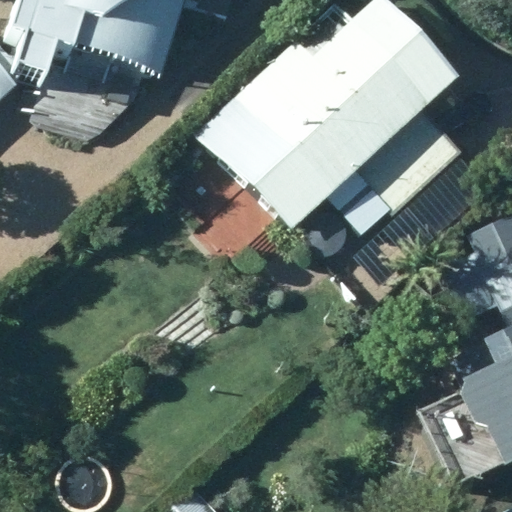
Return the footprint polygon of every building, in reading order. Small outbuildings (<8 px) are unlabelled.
[(21,0),(11,29),(27,34),(17,65),(45,74),(58,39),(158,75),(184,0),(21,0)] [(332,5),(191,134),(203,146),(166,179),(205,223),(245,185),(290,233),(319,207),(353,244),(386,215),(389,219),(460,154),(421,110),(455,80),(382,0),(373,0),(348,23),(332,5)] [(0,68),(0,100),(16,86),(0,68)] [(511,212),(463,236),(471,255),(436,271),(461,324),(496,307),(506,330),(481,341),(483,344),(452,360),(467,390),(419,412),(453,487),(501,464),(503,469),(511,464),(511,212)] [(169,511),(216,511),(194,489),(169,511)]
